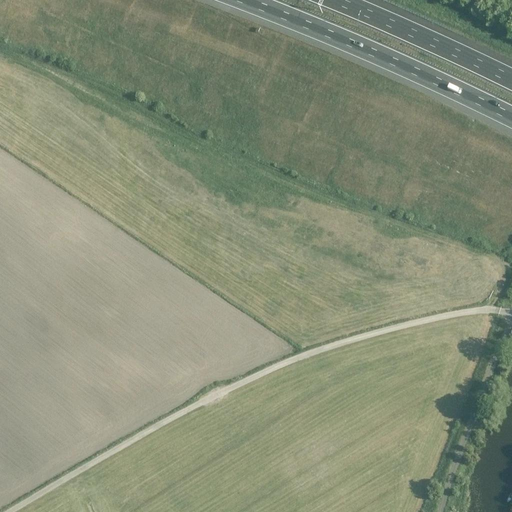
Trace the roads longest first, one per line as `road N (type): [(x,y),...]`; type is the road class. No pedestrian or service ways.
road 1 (motorway): [(239,0),(511,117)]
road 2 (unclassified): [(511,326),(441,511)]
road 3 (motorway): [(511,79),(334,0)]
